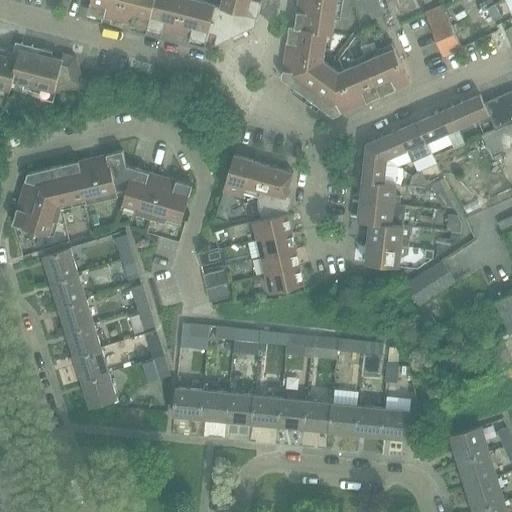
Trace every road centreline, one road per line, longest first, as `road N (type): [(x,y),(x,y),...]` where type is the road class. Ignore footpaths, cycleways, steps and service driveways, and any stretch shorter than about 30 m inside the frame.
road 1 (residential): [(180,273),(204,187),(187,150),(168,134),(127,133),(29,158),(13,168),(0,199)]
road 2 (residential): [(316,134),(230,76),(0,13)]
road 3 (residential): [(73,511),(0,277)]
road 4 (residential): [(431,511),(407,478),(274,464),(244,481),(241,511)]
road 5 (residential): [(511,57),(355,126),(316,134)]
road 6 (residential): [(330,257),(316,253),(306,212),(316,134)]
